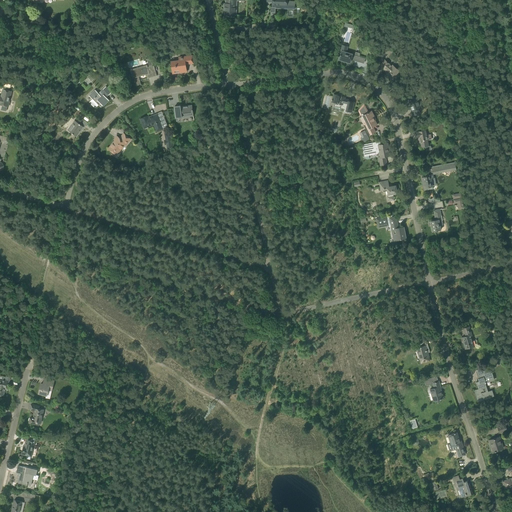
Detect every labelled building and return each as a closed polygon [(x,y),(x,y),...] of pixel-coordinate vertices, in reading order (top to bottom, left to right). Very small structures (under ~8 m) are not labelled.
[(244,1),(244,0),(226,0),(226,4),(224,3),(224,7),(225,7),(225,10),(224,15),(226,15),(227,16),(227,15),(236,15),(236,4),(236,1),(244,1)] [(294,9),(295,2),(287,1),(286,0),(267,0),(267,2),(267,1),(272,1),(272,7),(270,7),(270,16),(273,16),(273,14),(275,14),(275,8),(294,9)] [(340,55),(339,60),(343,61),(344,60),(348,61),(348,62),(350,62),(351,58),(352,54),(346,52),(348,47),(342,45),(340,51),(341,51),(340,55)] [(386,47),(381,53),(386,57),(391,51),(386,47)] [(193,63),(192,56),(179,57),(179,60),(171,61),(173,73),(186,71),(185,64),(193,63)] [(386,74),(392,79),(399,71),(393,65),(392,66),(389,64),(385,60),(379,67),(384,71),(384,70),(386,73),(386,74)] [(147,78),(157,76),(154,65),(148,67),(147,65),(130,70),(132,77),(133,77),(136,86),(141,84),(138,77),(146,74),(147,78)] [(109,95),(111,92),(106,86),(103,89),(100,92),(102,94),(100,95),(95,90),(89,95),(92,99),(89,102),(95,108),(100,103),(103,106),(109,100),(106,97),(108,94),(109,95)] [(11,91),(3,89),(2,93),(1,97),(0,96),(0,104),(2,105),(1,110),(6,111),(7,106),(8,106),(11,91)] [(343,100),(344,97),(342,96),(342,93),(340,93),(339,95),(333,94),(331,102),(335,103),(334,106),(335,107),(335,108),(340,109),(340,108),(344,109),(344,112),(349,113),(349,111),(350,112),(352,112),(354,103),(343,100)] [(410,108),(413,115),(419,113),(418,110),(421,108),(417,97),(409,100),(412,107),(410,108)] [(181,106),(174,106),(176,121),(179,119),(179,117),(193,115),(192,105),(181,107),(181,106)] [(369,135),(375,132),(373,127),(377,125),(373,117),(374,117),(371,111),(360,117),(369,135)] [(159,120),(160,120),(157,114),(149,117),(148,115),(140,119),(144,128),(148,127),(148,126),(154,124),(157,131),(162,129),(159,120)] [(84,128),(87,123),(82,119),(79,123),(75,120),(68,130),(76,136),(82,127),(84,128)] [(426,135),(425,130),(416,132),(417,138),(419,137),(420,139),(418,139),(419,143),(421,143),(421,147),(428,145),(427,140),(432,140),(431,134),(426,135)] [(130,139),(124,134),(120,138),(118,137),(116,140),(115,140),(108,148),(112,152),(116,155),(125,143),(126,144),(130,139)] [(165,140),(164,140),(165,145),(166,145),(167,149),(173,148),(171,134),(164,135),(165,140)] [(362,143),(369,140),(366,134),(360,137),(362,143)] [(379,158),(380,166),(387,164),(385,157),(389,156),(388,148),(387,143),(374,146),(374,142),(362,145),(364,156),(377,154),(378,152),(379,152),(380,157),(379,158)] [(429,175),(426,175),(427,176),(421,177),(423,185),(425,185),(426,190),(433,189),(430,178),(433,178),(433,174),(456,170),(455,162),(427,167),(429,175)] [(381,182),(379,182),(380,191),(383,190),(383,192),(387,191),(388,195),(387,195),(388,201),(394,200),(394,201),(394,200),(393,194),(397,193),(396,185),(389,187),(388,181),(383,182),(381,182)] [(453,200),(454,204),(457,203),(458,209),(464,208),(462,198),(453,200)] [(430,221),(432,231),(441,230),(440,225),(443,225),(440,209),(434,210),(435,220),(430,221)] [(391,225),(394,242),(402,241),(401,239),(405,238),(403,227),(398,228),(396,217),(392,217),(391,215),(376,218),(378,227),(391,225)] [(465,349),(473,347),(470,336),(472,336),(469,326),(463,328),(465,336),(462,337),(465,349)] [(426,339),(418,341),(420,347),(416,348),(421,364),(430,361),(428,353),(430,352),(426,339)] [(484,368),(478,370),(480,375),(477,376),(479,381),(476,382),(479,391),(474,392),(477,402),(494,396),(492,390),(488,391),(485,382),(494,379),(492,371),(486,373),(484,368)] [(0,394),(3,396),(5,389),(6,389),(8,381),(4,380),(5,377),(0,375),(0,394)] [(52,391),(54,381),(44,378),(43,384),(41,383),(38,393),(47,395),(48,390),(52,391)] [(433,401),(443,398),(440,388),(441,388),(439,381),(433,383),(434,388),(430,389),(433,401)] [(40,406),(31,404),(30,409),(35,411),(33,418),(32,418),(30,417),(29,423),(34,424),(35,422),(40,423),(44,409),(39,408),(40,406)] [(410,421),(412,429),(418,427),(416,419),(410,421)] [(500,433),(507,431),(505,425),(498,427),(500,433)] [(450,443),(447,444),(449,452),(457,449),(459,457),(460,456),(465,455),(460,440),(461,440),(460,437),(458,437),(456,433),(452,434),(448,435),(450,443)] [(33,438),(27,437),(24,449),(23,449),(21,454),(31,457),(34,445),(32,444),(33,438)] [(493,451),(503,448),(499,437),(489,440),(493,451)] [(511,477),(507,479),(502,481),(505,489),(510,487),(511,486),(511,463),(506,466),(508,471),(510,471),(511,476),(511,477)] [(33,474),(36,475),(37,469),(23,466),(23,467),(18,465),(16,472),(20,473),(19,480),(23,481),(22,483),(27,484),(31,485),(33,474)] [(463,478),(453,481),(454,485),(456,485),(460,498),(472,494),(468,481),(465,482),(463,478)] [(436,481),(428,484),(431,492),(438,489),(436,481)] [(25,501),(33,503),(34,496),(27,495),(26,498),(25,497),(25,501)] [(19,511),(22,502),(14,500),(11,511),(19,511)]
